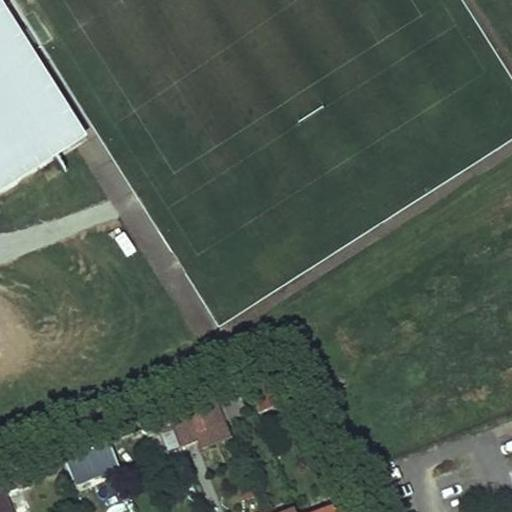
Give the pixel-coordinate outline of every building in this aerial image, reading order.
[(0,20),(0,85),(43,154),(48,162),(77,143),(0,20)] [(0,180),(43,154),(0,85),(0,180)] [(284,403),(275,378),(248,389),(258,413),(284,403)] [(218,401),(226,423),(247,415),(238,393),(218,401)] [(171,419),(182,448),(228,429),(226,423),(218,401),(171,419)] [(169,427),(147,435),(156,457),(178,449),(169,427)] [(109,443),(66,460),(75,484),(120,468),(109,443)] [(0,485),(0,511),(14,511),(7,493),(17,488),(13,480),(0,485)]
